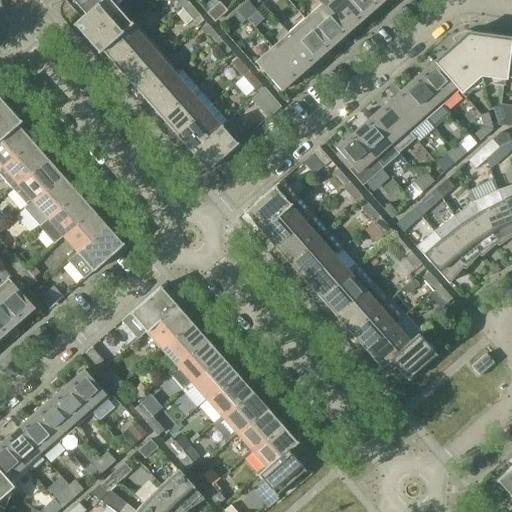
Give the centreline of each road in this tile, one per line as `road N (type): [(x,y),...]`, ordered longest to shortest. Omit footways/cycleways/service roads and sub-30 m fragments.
road 1 (residential): [(511,6),(474,1),(439,12),(189,236)]
road 2 (residential): [(414,489),(189,236)]
road 3 (residential): [(189,236),(7,30)]
road 4 (residential): [(0,401),(189,236)]
road 5 (residential): [(414,489),(511,399)]
